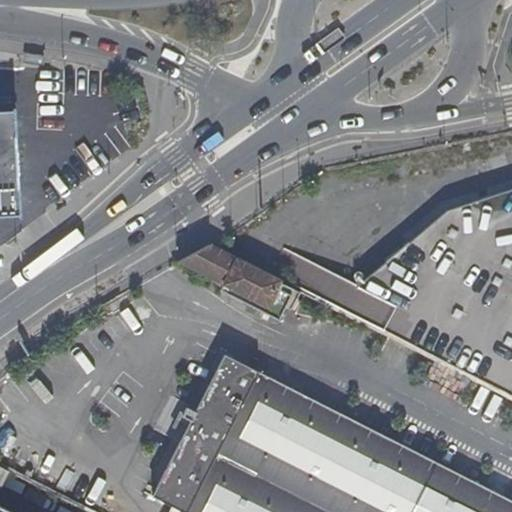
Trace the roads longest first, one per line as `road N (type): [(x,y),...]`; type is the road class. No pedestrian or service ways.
road 1 (secondary): [(0,21),(127,40),(258,103)]
road 2 (primary): [(90,239),(180,198),(321,99)]
road 3 (primary): [(258,103),(178,159),(90,239)]
road 4 (primary): [(321,99),(460,2)]
road 5 (secondary): [(398,121),(433,105),(457,76),(467,40),(460,2)]
road 6 (primary): [(400,0),(300,69)]
